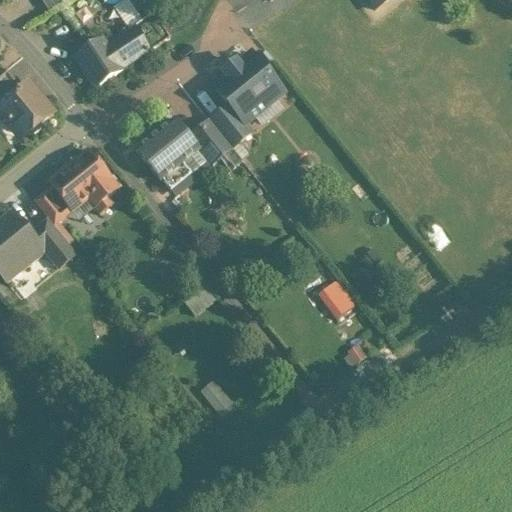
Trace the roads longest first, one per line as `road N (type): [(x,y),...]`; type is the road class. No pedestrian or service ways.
road 1 (track): [(511,298),(175,511)]
road 2 (unclassified): [(88,126),(332,413)]
road 3 (unclassified): [(246,25),(88,126)]
road 4 (unclassified): [(0,26),(88,126)]
